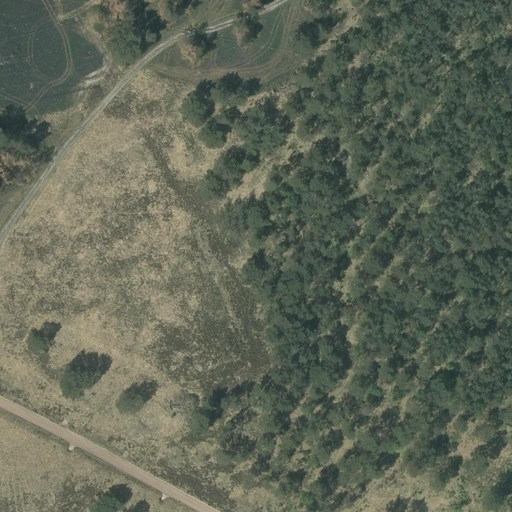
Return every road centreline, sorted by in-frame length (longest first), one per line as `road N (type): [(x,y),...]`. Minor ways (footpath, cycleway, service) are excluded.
road 1 (track): [(0,234),(51,160),(150,55),(282,0)]
road 2 (track): [(0,402),(207,511)]
